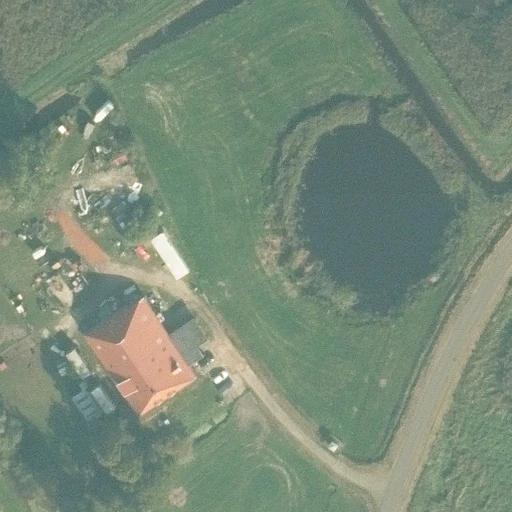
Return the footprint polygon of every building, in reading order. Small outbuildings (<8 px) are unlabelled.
[(60,308),(74,301),(59,273),(45,280),(60,308)] [(196,315),(169,334),(144,297),(130,306),(127,303),(85,332),(140,413),(196,374),(182,354),(210,336),(196,315)] [(74,367),(84,362),(73,340),(63,345),(74,367)] [(104,409),(82,377),(67,387),(88,420),(104,409)] [(115,406),(99,383),(91,389),(107,412),(115,406)] [(338,444),(333,440),(329,446),(334,449),(338,444)]
